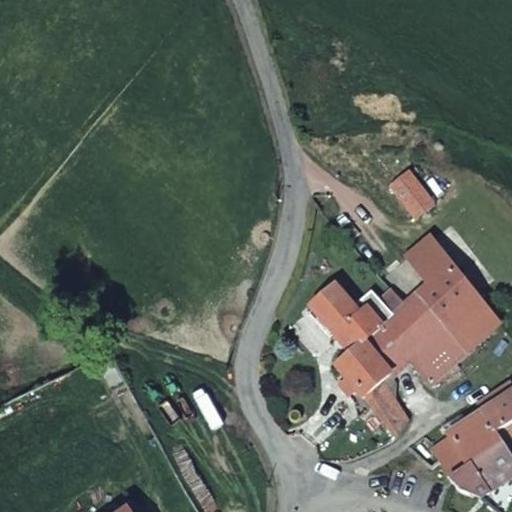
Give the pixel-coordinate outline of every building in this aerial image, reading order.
[(414,221),(436,205),(410,172),(389,189),(414,221)] [(463,357),(497,326),(483,307),(469,289),(430,240),(408,258),(429,286),(417,297),(463,357)] [(469,289),(483,307),(493,299),(479,281),(469,289)] [(354,389),(396,440),(409,420),(384,382),(419,353),(426,363),(431,368),(422,375),(431,387),(463,357),(417,297),(405,307),(381,330),(376,324),(367,312),(360,318),(336,289),(311,309),(336,339),(340,336),(345,342),(341,345),(350,357),(336,369),(347,382),(354,389)] [(405,307),(391,292),(378,303),(388,314),(376,324),(381,330),(405,307)] [(431,368),(426,363),(418,369),(422,375),(431,368)] [(348,394),(354,389),(347,382),(342,387),(348,394)] [(511,384),(478,406),(483,414),(511,395),(511,384)] [(511,395),(483,414),(505,447),(511,459),(511,395)] [(444,470),(451,481),(505,447),(483,414),(468,423),(448,436),(450,440),(432,452),(438,463),(434,465),(439,473),(444,470)] [(453,420),(442,427),(448,436),(468,423),(463,415),(454,422),(453,420)] [(451,481),(459,493),(478,498),(511,478),(511,459),(505,447),(451,481)]
